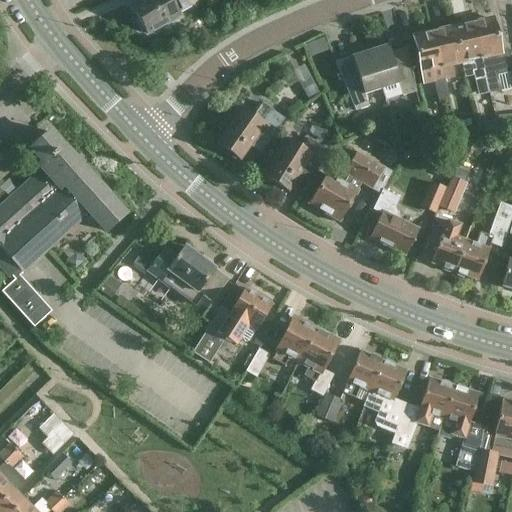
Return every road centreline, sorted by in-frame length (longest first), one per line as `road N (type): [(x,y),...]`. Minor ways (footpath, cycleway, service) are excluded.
road 1 (tertiary): [(511,348),(419,320),(312,268),(231,215),(138,135)]
road 2 (residential): [(138,135),(255,37),(357,0)]
road 3 (tertiary): [(138,135),(55,45)]
